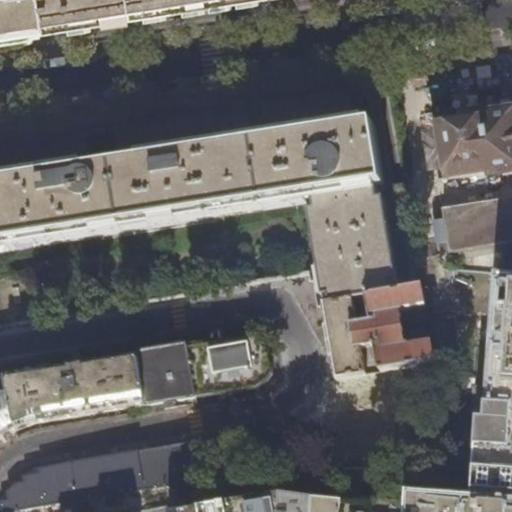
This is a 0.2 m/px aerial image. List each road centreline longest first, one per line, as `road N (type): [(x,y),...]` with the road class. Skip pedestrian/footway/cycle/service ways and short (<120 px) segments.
road 1 (residential): [(0,346),(270,305),(288,316),(306,385),(303,396),(280,409),(53,444),(0,471)]
road 2 (residential): [(0,93),(511,10)]
